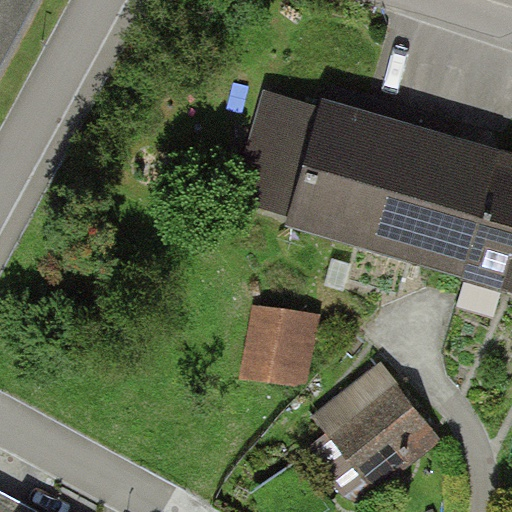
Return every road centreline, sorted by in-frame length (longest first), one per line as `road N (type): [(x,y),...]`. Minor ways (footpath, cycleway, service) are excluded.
road 1 (residential): [(99,0),(0,183)]
road 2 (residential): [(0,418),(165,511)]
